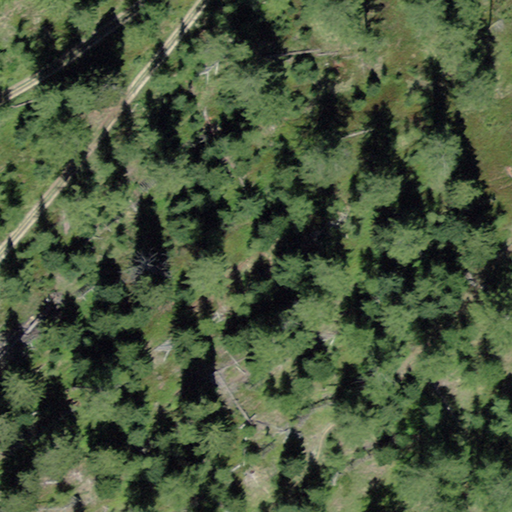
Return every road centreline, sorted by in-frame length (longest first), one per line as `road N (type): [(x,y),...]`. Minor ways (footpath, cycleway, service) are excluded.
road 1 (track): [(0,254),(203,0)]
road 2 (track): [(148,0),(0,99)]
